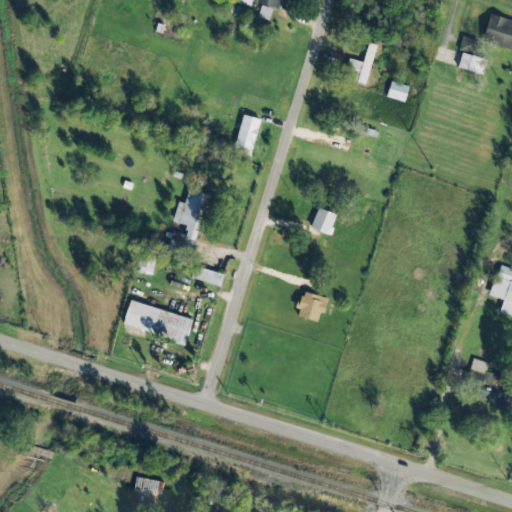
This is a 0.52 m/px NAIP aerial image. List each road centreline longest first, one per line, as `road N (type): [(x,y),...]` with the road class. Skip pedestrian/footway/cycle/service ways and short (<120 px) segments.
road 1 (tertiary): [(0,337),(511,499)]
road 2 (residential): [(331,0),(207,401)]
